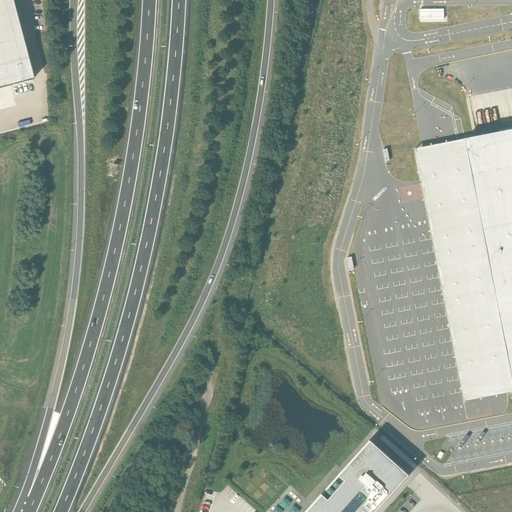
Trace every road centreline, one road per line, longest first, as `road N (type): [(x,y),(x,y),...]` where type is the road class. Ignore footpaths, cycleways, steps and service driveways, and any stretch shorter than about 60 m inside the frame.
road 1 (trunk): [(82,511),(219,266),(242,194),(270,0)]
road 2 (trunk): [(60,511),(139,278),(172,92),(178,0)]
road 3 (trunk): [(149,0),(117,239),(73,400),(33,501)]
road 4 (trunk): [(74,0),(79,239),(33,501)]
road 5 (unclassified): [(175,511),(214,371)]
